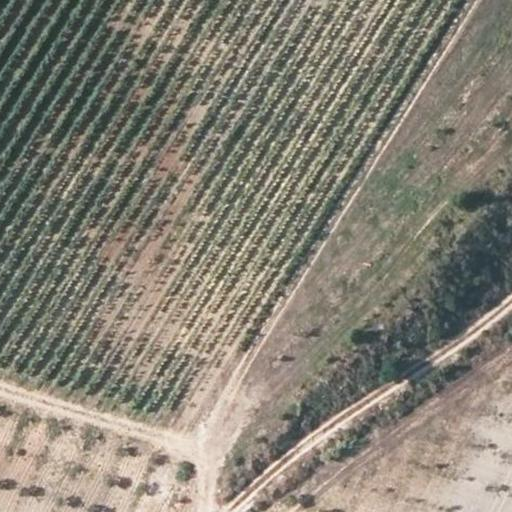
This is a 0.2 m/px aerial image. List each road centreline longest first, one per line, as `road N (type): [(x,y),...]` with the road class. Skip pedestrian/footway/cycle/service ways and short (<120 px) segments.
road 1 (track): [(511,295),(217,511)]
road 2 (track): [(0,387),(208,451),(209,511)]
